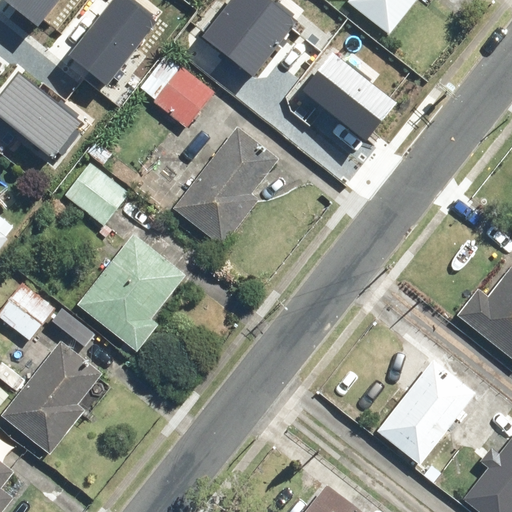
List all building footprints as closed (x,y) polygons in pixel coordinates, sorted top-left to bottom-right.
[(5,0),(4,3),(38,29),(60,0),(5,0)] [(116,0),(71,59),(106,85),(154,23),(123,0),(116,0)] [(273,0),(235,0),(206,38),(256,77),(300,20),(273,0)] [(389,38),(418,0),(352,0),(347,7),(389,38)] [(334,56),(306,94),(369,141),(397,103),(334,56)] [(158,101),(190,127),(216,94),(184,68),(158,101)] [(18,75),(0,97),(0,116),(51,158),(83,118),(59,99),(55,104),(18,75)] [(249,128),(174,208),(219,249),(264,201),(254,192),(284,160),(249,128)] [(93,162),(66,195),(104,226),(131,193),(93,162)] [(189,275),(136,235),(82,304),(143,351),(164,324),(155,318),(189,275)] [(462,313),(511,351),(511,256),(508,254),(462,313)] [(22,283),(0,311),(0,314),(32,339),(56,309),(22,283)] [(104,378),(63,345),(5,416),(53,456),(90,410),(83,404),(104,378)] [(26,377),(2,361),(0,364),(0,378),(17,391),(26,377)] [(385,431),(426,462),(478,393),(437,362),(385,431)] [(511,437),(467,495),(488,511),(507,511),(511,507),(511,437)] [(0,489),(15,470),(0,457),(0,511),(5,511),(14,502),(0,490),(0,489)] [(306,511),(362,511),(329,485),(306,511)]
